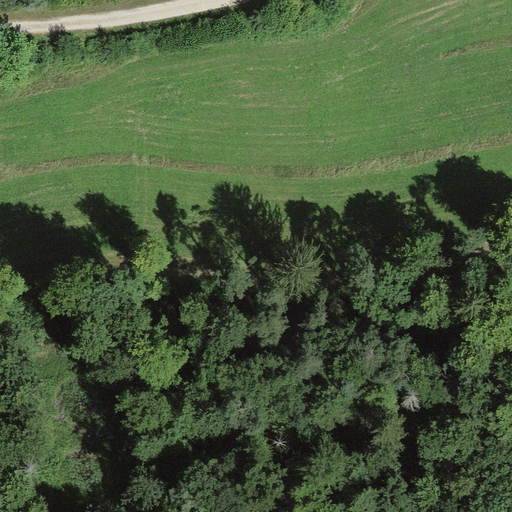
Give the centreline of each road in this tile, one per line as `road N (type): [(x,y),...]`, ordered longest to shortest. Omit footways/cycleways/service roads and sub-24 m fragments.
road 1 (track): [(0,272),(93,259),(268,271),(511,242)]
road 2 (track): [(0,14),(124,0)]
